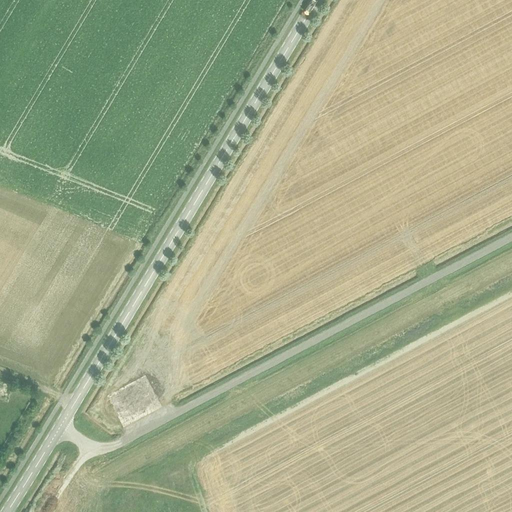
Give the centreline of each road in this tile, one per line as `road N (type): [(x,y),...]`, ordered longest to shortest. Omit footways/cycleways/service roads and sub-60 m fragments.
road 1 (unclassified): [(59,428),(87,446),(119,444),(511,237)]
road 2 (secondary): [(59,428),(316,0)]
